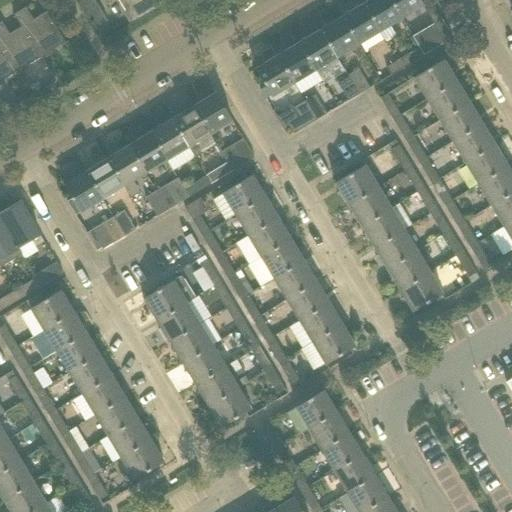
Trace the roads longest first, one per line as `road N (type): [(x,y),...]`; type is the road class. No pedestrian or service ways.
road 1 (residential): [(207,511),(227,500),(16,150)]
road 2 (residential): [(413,390),(199,42)]
road 3 (residential): [(199,42),(16,150)]
road 4 (residential): [(439,511),(378,411),(413,390)]
